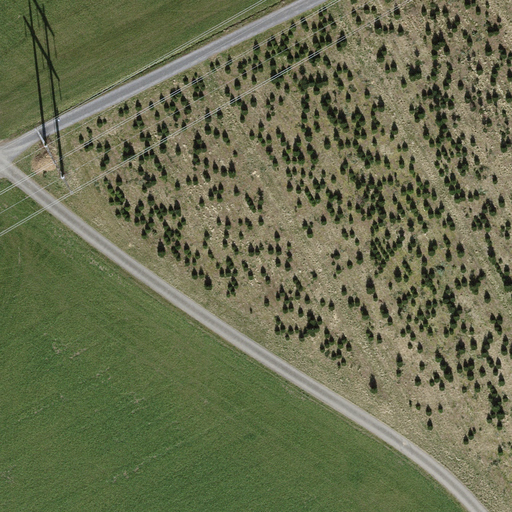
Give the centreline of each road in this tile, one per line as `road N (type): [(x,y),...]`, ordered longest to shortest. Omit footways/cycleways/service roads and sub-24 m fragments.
road 1 (track): [(0,167),(225,332),(418,456),(477,511)]
road 2 (track): [(323,0),(0,162)]
